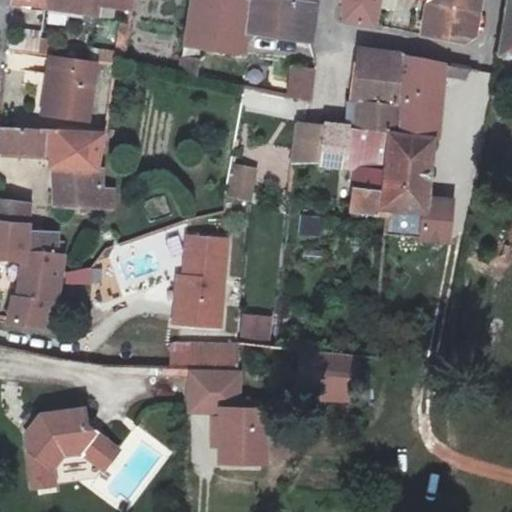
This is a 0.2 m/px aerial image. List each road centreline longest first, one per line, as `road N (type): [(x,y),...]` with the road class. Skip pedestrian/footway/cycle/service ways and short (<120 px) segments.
road 1 (unknown): [(0,336),(106,364),(268,379)]
road 2 (residential): [(495,0),(483,60),(326,31),(330,0)]
